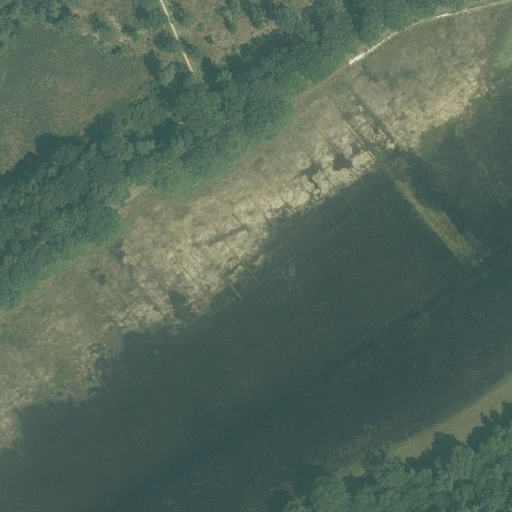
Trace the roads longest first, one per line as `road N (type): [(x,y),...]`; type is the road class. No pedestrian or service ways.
road 1 (track): [(477,0),(416,14),(230,131)]
road 2 (track): [(230,131),(0,280)]
road 3 (track): [(230,131),(168,0)]
